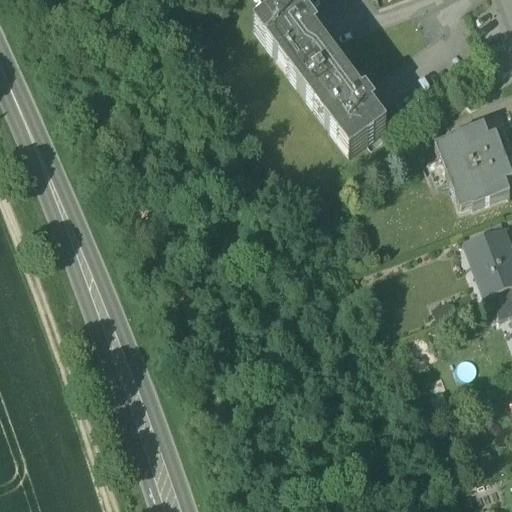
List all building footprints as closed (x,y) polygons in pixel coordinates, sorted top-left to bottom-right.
[(252,35),(348,164),(385,137),(371,117),(373,114),(364,101),(360,104),(313,40),(316,38),(306,25),(304,27),(289,7),(252,35)] [(481,134),(483,139),(505,131),(500,119),(476,127),(479,135),(481,134)] [(470,214),(471,217),(508,203),(503,190),(511,188),(494,143),(486,147),(483,139),(481,134),(479,135),(475,137),(477,143),(447,154),(445,154),(447,161),(437,165),(446,188),(448,193),(453,191),(459,207),(466,204),(470,214)] [(445,148),(447,154),(477,143),(475,137),(445,148)] [(426,169),(435,192),(446,188),(437,165),(426,169)] [(453,191),(448,193),(458,219),(470,214),(466,204),(459,207),(453,191)] [(473,275),(484,303),(497,298),(511,292),(511,268),(500,238),(470,249),(479,272),(473,275)] [(464,251),(473,275),(479,272),(470,249),(464,251)] [(511,292),(497,298),(501,309),(511,304),(511,292)] [(511,304),(501,309),(493,312),(498,326),(511,320),(511,304)] [(449,308),(430,316),(435,329),(454,321),(449,308)] [(442,398),(428,403),(434,418),(447,414),(442,398)]
